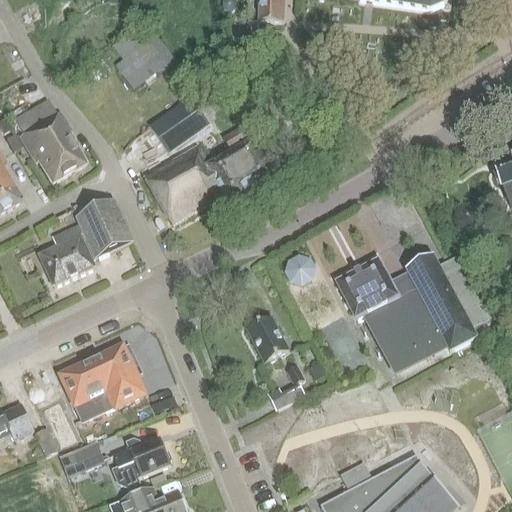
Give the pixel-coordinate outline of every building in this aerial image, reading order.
[(222,12),(226,15),(232,15),(236,11),(236,5),(232,0),(227,1),(222,6),(222,12)] [(260,0),(259,25),(284,26),(285,0),(260,0)] [(360,0),(360,4),(432,13),(444,8),(445,0),(360,0)] [(250,25),(250,40),(252,39),(259,34),(258,25),(250,25)] [(174,63),(155,38),(152,34),(146,39),(138,29),(114,47),(123,61),(125,63),(116,69),(134,94),(168,69),(174,63)] [(230,37),(230,51),(242,44),(230,37)] [(230,210),(275,183),(252,144),(251,145),(243,131),(224,142),(229,150),(220,155),(224,161),(210,169),(198,149),(192,140),(210,128),(190,101),(151,130),(175,163),(144,181),(173,229),(224,199),(230,210)] [(59,117),(57,119),(48,103),(14,122),(24,138),(21,139),(36,166),(39,164),(52,187),(86,168),(68,136),(70,135),(59,117)] [(288,107),(281,111),(279,117),(282,122),(287,123),(294,119),(296,115),(293,109),(288,107)] [(0,123),(0,128),(4,136),(10,132),(4,122),(0,123)] [(0,216),(23,203),(0,163),(0,216)] [(511,163),(496,171),(497,174),(495,178),(494,179),(497,185),(498,185),(502,187),(503,191),(504,191),(511,211),(511,163)] [(93,265),(114,255),(133,246),(114,205),(77,222),(80,227),(68,233),(52,240),(53,242),(57,251),(39,259),(54,292),(96,272),(93,265)] [(320,280),(310,254),(284,264),(294,290),(320,280)] [(411,282),(436,328),(450,352),(452,356),(478,342),(474,335),(473,333),(490,324),(456,261),(448,265),(439,270),(435,261),(408,275),(407,276),(411,282)] [(436,328),(411,282),(394,291),(379,264),(337,286),(358,325),(363,323),(395,382),(450,352),(436,328)] [(272,321),(247,334),(266,368),(290,355),(272,321)] [(84,426),(117,410),(118,411),(145,398),(137,380),(138,380),(137,379),(143,377),(130,349),(124,351),(124,350),(62,380),(84,426)] [(320,365),(309,371),(315,383),(327,377),(320,365)] [(295,389),(281,397),(278,391),(267,397),(276,415),(284,410),(305,399),(299,387),(306,383),(298,369),(287,375),(295,389)] [(80,441),(64,407),(45,416),(61,450),(80,441)] [(35,435),(22,408),(4,417),(2,412),(0,412),(0,443),(12,437),(15,444),(35,435)] [(58,455),(48,432),(36,438),(46,461),(58,455)] [(130,453),(114,459),(118,470),(112,473),(118,489),(129,493),(141,488),(139,482),(171,469),(161,444),(144,451),(141,445),(134,442),(127,445),(130,453)] [(104,465),(98,449),(74,459),(81,475),(104,465)] [(364,467),(341,480),(349,495),(321,509),(322,511),(457,511),(462,509),(418,459),(373,484),(364,467)] [(185,511),(179,495),(159,503),(154,491),(143,496),(109,510),(109,511),(185,511)]
